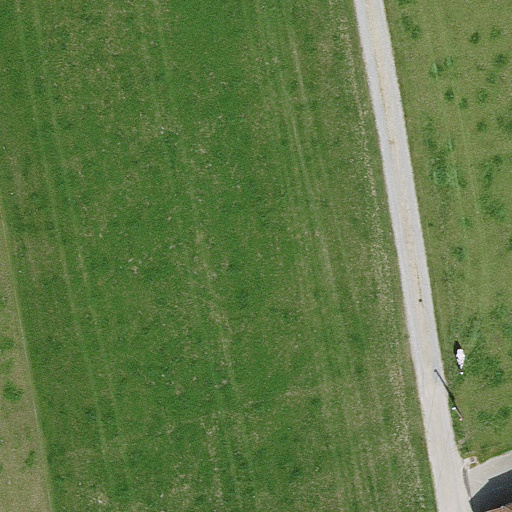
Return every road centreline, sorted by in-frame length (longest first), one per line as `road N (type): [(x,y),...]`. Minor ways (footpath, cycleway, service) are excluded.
road 1 (track): [(368,0),(420,316)]
road 2 (unclassified): [(420,316),(452,511)]
